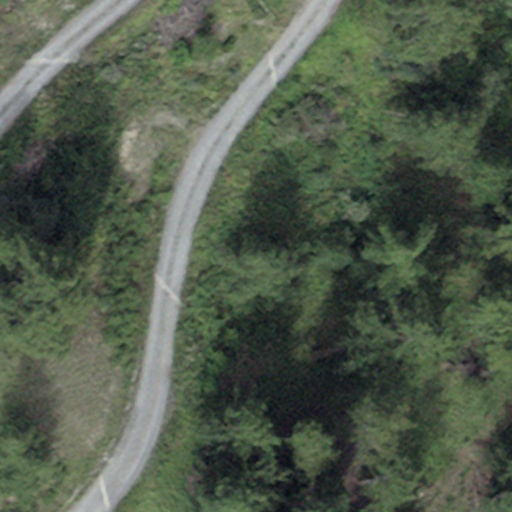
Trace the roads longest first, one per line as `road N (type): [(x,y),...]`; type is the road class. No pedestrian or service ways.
road 1 (track): [(339,0),(278,73),(199,238),(183,415),(127,511)]
road 2 (track): [(0,165),(38,104),(142,0)]
